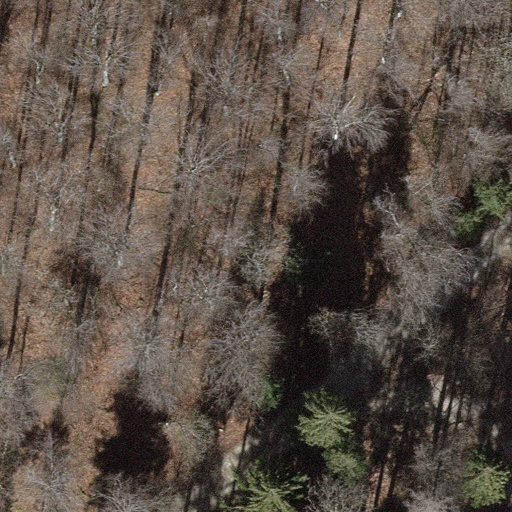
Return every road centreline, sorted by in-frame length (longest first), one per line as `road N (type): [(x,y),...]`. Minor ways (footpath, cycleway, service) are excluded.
road 1 (track): [(511,207),(353,375),(165,511)]
road 2 (track): [(511,361),(353,375),(480,408),(511,448)]
